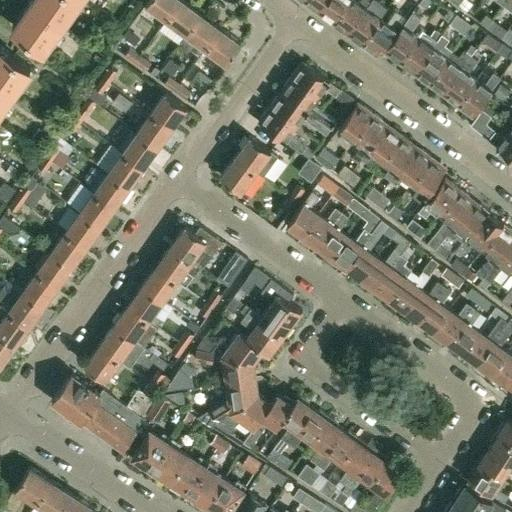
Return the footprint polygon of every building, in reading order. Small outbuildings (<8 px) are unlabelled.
[(44,48),(69,13),(78,0),(29,0),(12,25),(44,48)] [(147,0),(146,3),(167,18),(180,0),(147,0)] [(186,33),(202,11),(186,0),(180,0),(167,18),(186,33)] [(303,0),(304,0),(318,11),(325,0),(303,0)] [(325,0),(318,11),(332,21),(347,0),(325,0)] [(347,0),(332,21),(347,32),(370,0),(358,0),(359,0),(358,0),(347,0)] [(370,0),(347,32),(362,43),(381,18),(380,17),(388,7),(378,0),(370,0)] [(478,7),(468,0),(460,0),(458,4),(472,15),(478,7)] [(435,11),(450,22),(457,13),(441,2),(435,11)] [(378,52),(405,15),(395,7),(385,21),(381,18),(362,43),(370,49),(374,48),(378,52)] [(186,33),(207,47),(222,26),(202,11),(186,33)] [(412,11),(386,46),(390,50),(390,54),(400,61),(418,35),(412,30),(421,17),(412,11)] [(487,12),(481,20),(480,21),(487,26),(493,17),(487,12)] [(450,22),(458,28),(465,18),(457,13),(450,22)] [(507,29),(493,17),(487,26),(501,37),(502,36),(507,29)] [(207,47),(227,62),(243,41),(222,26),(207,47)] [(508,29),(507,29),(502,36),(511,44),(511,29),(509,27),(508,29)] [(400,61),(414,71),(442,33),(435,28),(426,40),(418,35),(400,61)] [(497,51),(503,43),(488,32),(479,43),(486,43),(497,51)] [(414,71),(429,82),(453,50),(452,50),(447,57),(439,52),(449,38),(442,33),(414,71)] [(0,42),(0,109),(32,66),(0,42)] [(126,53),(125,54),(125,55),(133,61),(139,52),(125,43),(120,49),(126,53)] [(429,82),(443,93),(472,55),(471,54),(477,46),(473,43),(466,51),(464,49),(459,55),(453,50),(429,82)] [(503,43),(497,51),(506,57),(511,49),(503,43)] [(152,62),(139,52),(133,61),(146,70),(152,62)] [(443,93),(458,104),(478,77),(469,71),(478,59),(472,55),(443,93)] [(355,97),(330,78),(305,60),(302,65),(298,65),(292,74),(319,94),(324,86),(349,104),(355,97)] [(110,65),(102,76),(110,81),(118,70),(110,65)] [(485,82),(478,77),(458,104),(467,110),(470,109),(475,112),(501,76),(493,70),(485,82)] [(191,83),(204,92),(212,80),(199,71),(191,83)] [(338,119),(313,102),(319,94),(292,74),(280,90),(332,127),(338,119)] [(165,83),(175,90),(181,82),(170,75),(165,83)] [(102,76),(95,87),(102,92),(110,81),(102,76)] [(175,90),(187,99),(193,91),(181,82),(175,90)] [(497,88),(493,93),(501,99),(505,94),(497,88)] [(187,105),(166,90),(152,110),(173,125),(187,105)] [(303,116),(327,133),(332,127),(280,90),(270,105),(297,124),(303,116)] [(88,96),(82,105),(89,110),(96,101),(95,101),(88,96)] [(354,137),(355,137),(374,111),(364,104),(361,106),(356,102),(332,135),(347,146),(354,137)] [(484,109),(491,114),(495,109),(488,103),(484,109)] [(355,152),(362,157),(388,122),(364,104),(374,111),(355,137),(362,143),(355,152)] [(82,105),(74,116),(81,121),(89,110),(82,105)] [(311,157),(314,151),(307,146),(308,144),(291,132),(297,124),(270,105),(263,115),(264,118),(261,123),(286,140),(311,157)] [(472,124),(511,155),(511,131),(510,129),(504,137),(485,122),(491,114),(484,109),(472,124)] [(138,130),(158,145),(173,125),(152,110),(138,130)] [(67,126),(74,131),(81,121),(74,116),(67,126)] [(375,152),(384,159),(403,133),(388,122),(362,157),(368,162),(375,152)] [(39,143),(46,132),(39,127),(31,139),(39,143)] [(138,130),(123,150),(144,165),(158,145),(138,130)] [(272,149),(251,133),(236,154),(257,170),(264,176),(279,155),(272,149)] [(384,174),(391,179),(418,144),(403,133),(384,159),(392,164),(384,174)] [(60,136),(46,154),(54,160),(61,149),(66,153),(72,145),(60,136)] [(404,174),(413,181),(433,156),(418,144),(391,179),(397,184),(404,174)] [(339,157),(324,145),(315,157),(331,168),(339,157)] [(123,150),(109,170),(130,185),(144,165),(123,150)] [(38,166),(39,166),(45,171),(54,160),(46,154),(38,166)] [(242,190),(257,170),(236,154),(221,175),(242,190)] [(309,156),(298,171),(311,181),(322,166),(309,156)] [(414,195),(421,201),(445,168),(440,165),(441,161),(433,156),(413,181),(420,186),(414,195)] [(15,180),(22,171),(11,163),(4,172),(15,180)] [(338,173),(345,179),(352,169),(345,163),(338,173)] [(345,179),(354,185),(360,176),(352,169),(345,179)] [(109,170),(95,190),(115,205),(130,185),(109,170)] [(322,174),(318,180),(333,191),(333,192),(339,184),(326,174),(322,174)] [(444,178),(419,209),(425,214),(432,206),(442,214),(462,189),(452,181),(449,182),(444,178)] [(305,189),(298,183),(282,205),(289,211),(305,189)] [(25,184),(18,194),(25,200),(33,189),(25,184)] [(354,195),(339,184),(333,192),(333,191),(332,192),(347,204),(354,195)] [(373,185),(366,195),(375,201),(382,191),(373,185)] [(312,188),(287,222),(302,233),(319,210),(311,205),(319,193),(312,188)] [(429,241),(437,247),(441,243),(439,241),(447,231),(449,233),(476,200),(462,189),(442,214),(447,218),(429,241)] [(95,190),(80,210),(101,225),(115,205),(95,190)] [(389,197),(382,191),(375,201),(382,207),(389,197)] [(10,205),(10,206),(17,211),(25,200),(18,194),(10,205)] [(369,206),(354,195),(347,204),(362,215),(369,206)] [(462,243),(464,244),(490,211),(476,200),(449,233),(454,237),(456,234),(464,241),(462,243)] [(395,203),(389,212),(403,223),(410,214),(395,203)] [(302,233),(317,244),(342,210),(335,205),(327,216),(319,210),(302,233)] [(332,255),(346,266),(383,217),(369,206),(362,215),(367,219),(362,226),(364,227),(356,238),(349,232),(332,255)] [(80,210),(66,230),(87,245),(101,225),(80,210)] [(317,244),(332,255),(349,232),(340,226),(349,214),(342,210),(317,244)] [(474,240),(484,248),(505,223),(490,211),(464,244),(468,248),(474,240)] [(377,236),(389,221),(383,217),(346,266),(361,276),(378,252),(370,246),(377,236)] [(418,222),(412,217),(406,225),(412,230),(418,222)] [(186,223),(171,244),(192,260),(208,238),(186,223)] [(480,281),(481,282),(511,242),(511,228),(505,223),(484,248),(492,254),(485,262),(491,267),(480,281)] [(396,244),(393,248),(386,258),(378,252),(361,276),(375,287),(401,253),(400,253),(411,238),(396,227),(388,237),(396,244)] [(66,230),(52,250),(73,264),(87,245),(66,230)] [(511,242),(481,282),(485,285),(503,263),(511,269),(511,242)] [(437,247),(445,254),(449,249),(441,243),(437,247)] [(171,244),(157,264),(178,280),(192,260),(171,244)] [(52,250),(37,269),(58,284),(73,264),(52,250)] [(221,280),(229,286),(237,274),(236,273),(247,257),(236,250),(225,266),(228,269),(221,280)] [(375,287),(390,298),(407,275),(399,270),(408,258),(401,253),(375,287)] [(431,255),(414,280),(407,275),(390,298),(404,308),(422,286),(421,285),(439,261),(431,255)] [(456,256),(453,260),(451,263),(463,273),(468,267),(467,266),(468,265),(456,256)] [(157,264),(142,284),(163,299),(178,280),(157,264)] [(255,281),(263,270),(256,264),(248,275),(255,281)] [(454,273),(446,266),(441,272),(449,279),(454,273)] [(477,273),(468,267),(463,273),(472,280),(477,273)] [(44,304),(58,284),(37,269),(23,289),(44,304)] [(463,280),(454,273),(449,279),(458,286),(463,280)] [(262,290),(274,299),(268,307),(291,323),(302,307),(287,297),(291,291),(272,276),(262,290)] [(404,308),(419,319),(445,284),(437,278),(429,290),(422,286),(404,308)] [(44,304),(23,289),(14,283),(0,303),(9,309),(30,324),(44,304)] [(142,284),(128,304),(149,319),(163,299),(142,284)] [(419,319),(434,330),(451,306),(443,300),(451,288),(445,284),(419,319)] [(466,293),(478,302),(484,294),(472,285),(466,293)] [(508,303),(511,297),(511,286),(503,298),(508,303)] [(215,306),(223,294),(215,289),(207,300),(215,306)] [(487,309),(493,301),(484,294),(478,302),(487,309)] [(268,307),(263,314),(246,302),(246,304),(234,295),(230,302),(238,307),(246,312),(245,313),(280,338),(291,323),(268,307)] [(209,315),(215,306),(207,300),(201,309),(209,315)] [(434,330),(448,340),(475,305),(466,300),(458,311),(451,306),(434,330)] [(234,313),(238,307),(230,302),(226,307),(234,313)] [(128,304),(114,324),(135,339),(149,319),(128,304)] [(491,313),(498,318),(487,333),(480,328),(463,351),(477,361),(511,316),(496,304),(491,313)] [(448,340),(463,351),(480,328),(472,322),(480,310),(475,305),(448,340)] [(9,309),(0,321),(0,333),(15,344),(30,324),(9,309)] [(240,329),(239,330),(266,351),(270,353),(280,338),(245,313),(241,319),(253,328),(249,335),(240,329)] [(511,327),(511,316),(477,361),(492,372),(509,348),(501,343),(511,328),(511,327)] [(201,325),(190,318),(186,325),(196,332),(201,325)] [(135,339),(114,324),(99,345),(120,360),(135,339)] [(195,334),(187,328),(179,340),(186,346),(195,334)] [(222,354),(253,361),(255,361),(263,349),(266,351),(239,330),(229,343),(209,331),(197,347),(214,352),(215,351),(223,353),(222,354)] [(0,364),(1,365),(15,344),(0,333),(0,364)] [(179,356),(186,346),(179,340),(171,350),(179,356)] [(99,345),(85,364),(106,379),(120,360),(99,345)] [(213,362),(214,352),(197,347),(195,358),(213,362)] [(511,350),(509,348),(492,372),(507,383),(511,375),(511,350)] [(222,354),(226,382),(257,377),(255,361),(253,361),(222,354)] [(174,389),(176,389),(185,387),(191,365),(183,362),(174,389)] [(171,378),(171,377),(158,369),(150,381),(158,386),(160,384),(164,388),(171,378)] [(73,371),(52,399),(81,420),(82,419),(125,450),(139,431),(96,400),(102,392),(73,371)] [(215,422),(216,422),(218,418),(259,393),(257,377),(226,382),(228,396),(198,415),(212,426),(215,422)] [(150,381),(144,390),(152,396),(158,386),(150,381)] [(147,412),(156,398),(152,396),(144,390),(139,387),(127,405),(145,417),(147,412)] [(160,392),(156,398),(147,412),(160,420),(173,400),(160,392)] [(230,432),(230,431),(240,418),(253,427),(278,393),(277,392),(271,401),(259,393),(218,418),(216,422),(230,432)] [(244,440),(251,445),(268,421),(276,427),(299,395),(298,395),(292,403),(278,393),(253,427),(244,440)] [(281,436),(288,441),(313,406),(299,395),(276,427),(282,419),(290,424),(281,436)] [(303,434),(311,440),(328,416),(313,406),(288,441),(295,445),(303,434)] [(196,414),(189,409),(183,420),(190,424),(196,414)] [(310,457),(317,461),(343,426),(328,416),(311,440),(319,445),(310,457)] [(511,417),(509,416),(499,431),(511,439),(511,417)] [(332,455),(340,461),(358,437),(343,426),(317,461),(324,466),(332,455)] [(133,455),(153,468),(170,440),(151,427),(133,455)] [(511,439),(499,431),(489,446),(511,460),(511,439)] [(223,437),(217,432),(210,443),(216,447),(217,447),(223,437)] [(232,442),(223,437),(217,447),(216,447),(214,451),(219,454),(221,450),(225,453),(232,442)] [(339,478),(346,483),(377,441),(371,437),(367,443),(358,437),(340,461),(348,466),(339,478)] [(153,468),(171,479),(188,452),(170,440),(153,468)] [(341,488),(334,498),(342,503),(362,476),(370,481),(387,458),(377,451),(382,444),(377,441),(346,483),(342,489),(341,488)] [(273,446),(267,455),(267,456),(274,460),(281,451),(273,446)] [(511,471),(511,460),(489,446),(479,461),(503,477),(509,469),(511,471)] [(293,459),(281,451),(274,460),(286,468),(293,459)] [(171,479),(189,491),(207,463),(188,452),(171,479)] [(248,468),(255,472),(262,461),(254,457),(248,468)] [(402,469),(387,458),(370,481),(377,487),(367,502),(377,508),(402,469)] [(260,470),(282,484),(287,475),(266,461),(260,470)] [(469,477),(504,501),(509,494),(497,485),(503,477),(479,461),(469,477)] [(298,475),(304,479),(313,467),(306,462),(298,475)] [(189,491),(208,503),(226,475),(207,463),(189,491)] [(30,465),(16,487),(37,501),(52,479),(30,465)] [(304,479),(312,483),(320,470),(313,467),(304,479)] [(221,511),(229,511),(245,488),(247,484),(237,478),(235,481),(226,475),(208,503),(221,511)] [(319,489),(330,495),(338,484),(328,478),(319,489)] [(37,501),(54,511),(59,511),(72,492),(52,479),(37,501)] [(462,483),(451,498),(454,500),(473,511),(483,511),(488,506),(496,511),(502,511),(506,506),(466,481),(464,485),(462,483)] [(306,490),(299,485),(293,495),(300,500),(306,490)] [(325,502),(306,490),(300,500),(318,511),(325,502)] [(261,511),(267,504),(247,491),(233,511),(261,511)] [(89,511),(94,506),(72,492),(59,511),(89,511)] [(350,508),(356,511),(373,511),(374,511),(357,499),(350,508)] [(473,511),(454,500),(446,511),(473,511)] [(340,511),(325,502),(318,511),(319,511),(321,510),(324,511),(340,511)]
